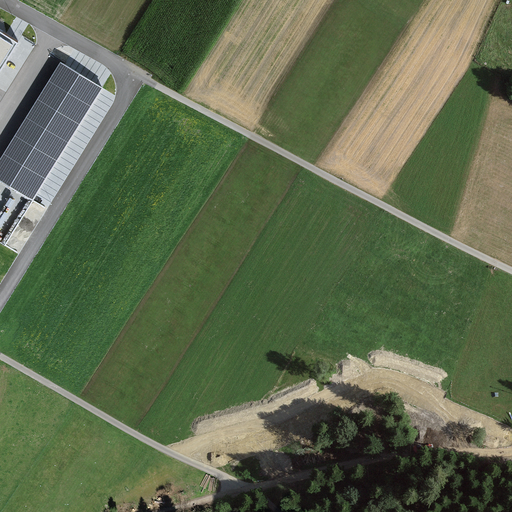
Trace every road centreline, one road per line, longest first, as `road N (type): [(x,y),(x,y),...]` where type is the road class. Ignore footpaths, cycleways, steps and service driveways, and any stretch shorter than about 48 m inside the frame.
road 1 (residential): [(511,274),(0,5)]
road 2 (track): [(0,355),(244,488)]
road 3 (track): [(244,488),(412,453),(511,451)]
